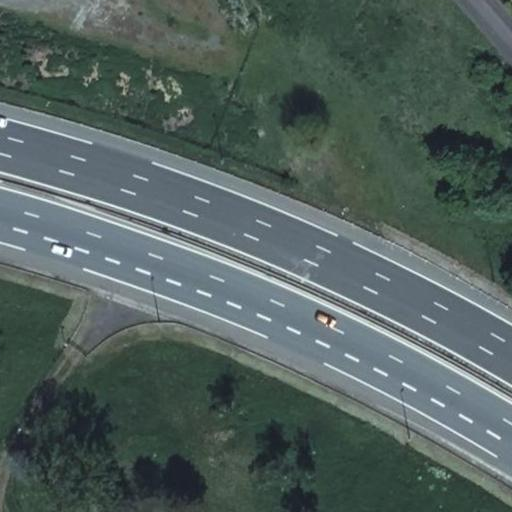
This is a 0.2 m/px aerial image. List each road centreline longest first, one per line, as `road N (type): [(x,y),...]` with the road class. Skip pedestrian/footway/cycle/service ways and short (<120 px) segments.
road 1 (motorway): [(0,213),(173,270),(330,336),(511,433)]
road 2 (motorway): [(511,354),(250,227),(0,145)]
